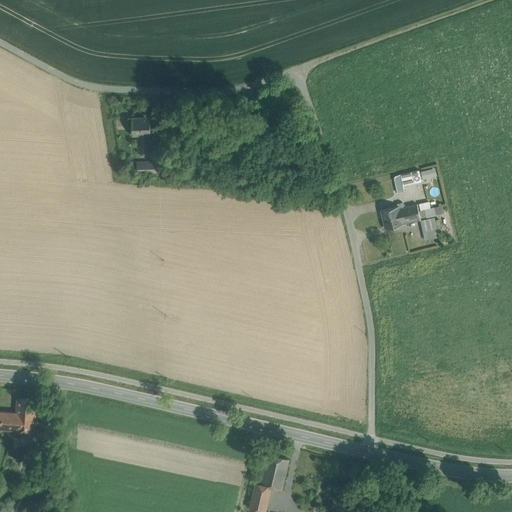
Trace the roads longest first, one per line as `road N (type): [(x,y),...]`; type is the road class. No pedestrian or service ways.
road 1 (unclassified): [(0,42),(73,81),(109,90),(231,91),(295,69),(346,214),(370,328),(368,452)]
road 2 (secondary): [(368,452),(56,381),(0,377)]
road 3 (track): [(295,69),(491,0)]
road 4 (secondary): [(511,475),(390,458)]
